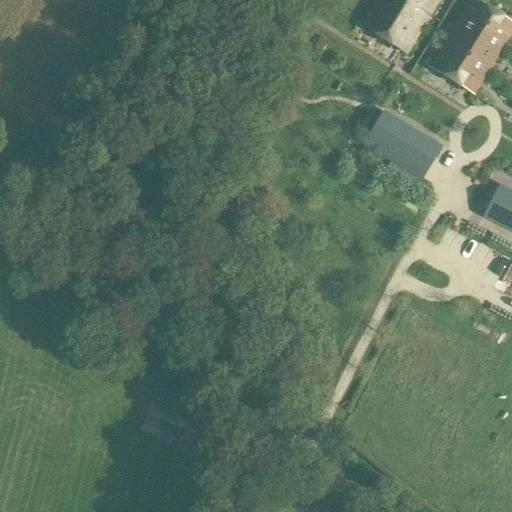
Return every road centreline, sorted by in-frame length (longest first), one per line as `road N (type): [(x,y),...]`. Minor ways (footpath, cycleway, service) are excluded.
road 1 (unclassified): [(258,411),(261,323),(188,128),(183,88),(192,25),(210,0)]
road 2 (unclassified): [(258,411),(0,189)]
road 3 (unclassified): [(377,511),(258,411)]
